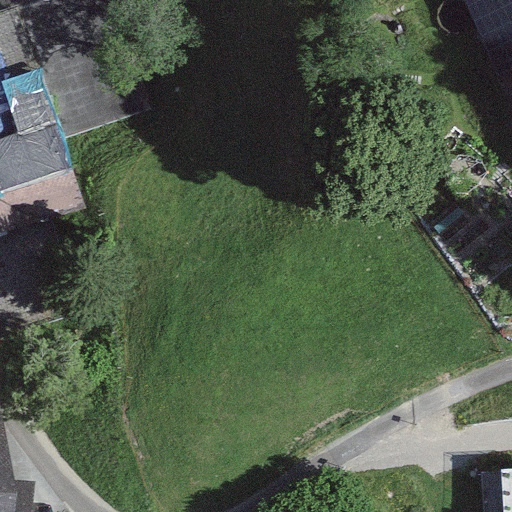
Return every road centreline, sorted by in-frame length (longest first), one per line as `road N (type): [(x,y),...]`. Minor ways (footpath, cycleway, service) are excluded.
road 1 (unclassified): [(234,511),(422,405),(511,368)]
road 2 (unclassified): [(0,395),(93,511)]
